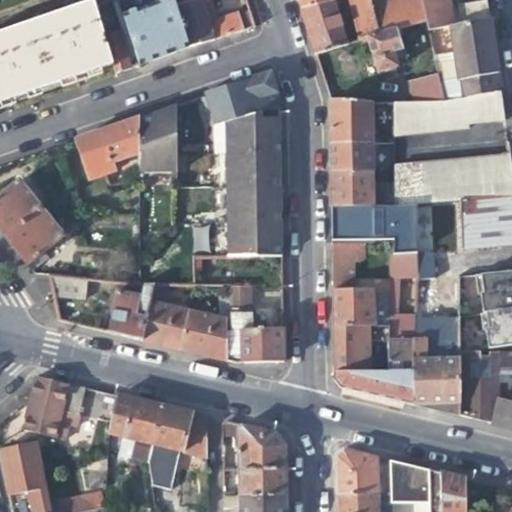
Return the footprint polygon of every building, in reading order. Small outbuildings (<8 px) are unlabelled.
[(229,2),(227,0),(201,0),(190,4),(177,8),(182,21),(190,49),(255,28),(251,13),(238,17),(237,14),(217,21),(208,24),(204,11),(213,8),(229,2)] [(295,0),(300,14),(332,4),(339,2),(345,0),(295,0)] [(346,0),(358,43),(366,41),(376,38),(369,8),(367,0),(346,0)] [(397,0),(369,8),(376,38),(387,35),(425,23),(420,0),(397,0)] [(447,2),(446,0),(420,0),(425,23),(427,30),(448,27),(452,27),(467,24),(487,21),(485,2),(469,4),(457,6),(455,0),(447,2)] [(0,33),(0,103),(23,96),(78,77),(113,66),(109,52),(93,2),(0,33)] [(190,52),(176,3),(169,5),(123,18),(139,69),(152,65),(172,58),(183,54),(190,52)] [(345,46),(332,4),(300,14),(306,33),(313,56),(345,46)] [(215,15),(213,8),(204,11),(208,24),(217,21),(215,15)] [(448,27),(460,98),(488,93),(498,91),(493,59),(487,21),(467,24),(452,27),(448,27)] [(432,52),(427,30),(425,23),(387,35),(376,38),(366,41),(372,61),(376,74),(397,67),(393,56),(414,51),(415,56),(432,52)] [(123,48),(109,52),(113,66),(116,77),(130,72),(123,48)] [(243,117),(278,105),(271,78),(265,74),(248,80),(224,88),(203,96),(214,127),(227,122),(237,119),(243,117)] [(405,80),(409,102),(442,100),(436,74),(405,80)] [(497,121),(502,120),(498,91),(488,93),(460,98),(442,100),(409,102),(399,103),(392,103),(391,134),(466,128),(465,124),(497,121)] [(362,105),(328,103),(328,123),(329,145),(370,143),(369,105),(362,105)] [(177,105),(139,119),(140,172),(176,160),(179,159),(177,105)] [(227,122),(230,259),(242,259),(281,258),(281,245),(281,222),(280,200),(280,173),(280,167),(279,127),(279,110),(278,105),(243,117),(237,119),(227,122)] [(140,178),(140,172),(139,119),(109,130),(77,141),(90,179),(114,171),(112,162),(129,158),(130,179),(140,178)] [(370,206),(370,143),(329,145),(329,178),(330,209),(366,206),(370,206)] [(391,165),(390,204),(415,202),(429,201),(444,200),(455,199),(460,199),(511,194),(511,181),(508,155),(391,165)] [(19,182),(0,196),(0,233),(5,239),(41,210),(19,182)] [(455,249),(511,244),(511,194),(460,199),(457,227),(455,249)] [(453,225),(455,199),(444,200),(442,225),(453,225)] [(414,254),(415,202),(390,204),(390,213),(389,233),(389,241),(389,254),(414,254)] [(366,214),(390,213),(390,204),(370,206),(366,206),(366,214)] [(51,206),(42,212),(52,223),(60,217),(51,206)] [(366,242),(366,214),(366,206),(330,209),(330,225),(331,244),(351,243),(366,242)] [(63,238),(52,223),(42,212),(41,210),(5,239),(17,255),(25,265),(63,238)] [(192,251),(208,251),(208,226),(192,226),(192,251)] [(374,242),(389,241),(389,233),(373,234),(374,242)] [(353,289),(351,243),(331,244),(331,265),(332,309),(332,328),(387,324),(387,313),(373,313),(372,289),(353,289)] [(414,254),(389,254),(388,277),(414,276),(414,254)] [(225,288),(231,288),(246,288),(281,289),(281,272),(281,258),(242,259),(242,268),(243,272),(225,272),(225,288)] [(206,268),(242,268),(242,259),(230,259),(201,259),(201,267),(193,267),(191,287),(204,287),(206,268)] [(489,349),(511,345),(511,273),(474,276),(489,349)] [(87,281),(51,277),(55,296),(85,299),(87,281)] [(111,293),(118,294),(142,299),(144,286),(141,286),(112,283),(111,293)] [(118,294),(108,334),(141,342),(150,305),(154,287),(144,286),(142,299),(118,294)] [(168,287),(154,287),(150,305),(164,308),(168,287)] [(231,297),(230,316),(251,316),(251,311),(249,311),(249,289),(231,288),(231,297)] [(219,297),(218,321),(225,322),(225,333),(230,332),(230,327),(230,316),(231,297),(219,297)] [(191,315),(164,308),(150,305),(141,342),(159,347),(182,352),(191,315)] [(218,321),(191,315),(182,352),(199,356),(226,363),(225,333),(225,322),(218,321)] [(230,316),(230,327),(230,332),(225,333),(226,363),(231,364),(235,365),(282,363),(282,331),(265,332),(262,330),(259,328),(251,328),(251,316),(230,316)] [(438,361),(457,361),(457,360),(456,320),(413,321),(413,338),(425,338),(425,361),(438,361)] [(387,336),(387,324),(332,328),(333,348),(333,374),(386,373),(386,359),(370,360),(369,336),(387,336)] [(413,338),(413,343),(411,407),(432,412),(457,418),(457,361),(438,361),(425,361),(425,338),(413,338)] [(387,342),(386,359),(386,373),(333,374),(333,382),(338,390),(378,400),(411,407),(413,343),(387,342)] [(457,418),(488,425),(511,430),(511,359),(457,360),(457,361),(457,418)] [(68,419),(76,438),(86,435),(79,415),(85,392),(67,388),(37,380),(33,399),(26,428),(55,436),(58,423),(60,423),(62,411),(70,413),(72,417),(68,419)] [(109,437),(122,440),(153,447),(161,410),(138,404),(132,403),(117,399),(109,437)] [(168,451),(206,459),(205,421),(203,420),(180,414),(161,410),(153,447),(168,451)] [(236,428),(236,471),(284,471),(284,450),(275,437),(250,431),(236,428)] [(93,456),(86,435),(76,438),(70,439),(78,459),(93,456)] [(119,455),(149,463),(153,447),(122,440),(119,455)] [(45,511),(30,445),(0,450),(0,459),(9,501),(11,511),(45,511)] [(164,466),(168,451),(153,447),(149,463),(164,466)] [(377,474),(376,461),(339,452),(333,458),(333,478),(334,498),(390,497),(390,507),(401,506),(428,505),(428,473),(398,466),(398,479),(388,480),(388,487),(383,487),(382,474),(377,474)] [(82,467),(87,497),(102,494),(96,465),(82,467)] [(236,471),(237,499),(285,497),(285,479),(284,471),(236,471)] [(464,511),(464,482),(447,478),(428,473),(428,505),(428,511),(464,511)] [(91,511),(105,509),(102,494),(87,497),(50,505),(51,511),(91,511)] [(237,499),(237,511),(285,511),(285,506),(285,497),(237,499)] [(389,511),(390,507),(390,497),(334,498),(334,507),(333,511),(389,511)] [(222,511),(237,511),(237,499),(232,499),(223,499),(222,511)]
